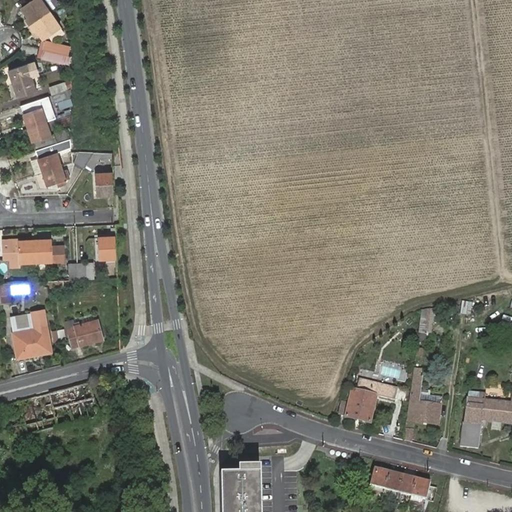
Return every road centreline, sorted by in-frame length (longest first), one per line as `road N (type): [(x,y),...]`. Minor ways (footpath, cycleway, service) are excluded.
road 1 (track): [(511,270),(499,271),(472,0)]
road 2 (residential): [(239,409),(511,477)]
road 3 (tertiary): [(200,482),(190,385),(152,213)]
road 4 (tertiary): [(152,213),(123,0)]
road 5 (tertiary): [(152,213),(161,353)]
road 6 (unclassified): [(200,482),(173,361),(161,353)]
road 7 (tertiary): [(0,393),(131,361)]
road 8 (tertiary): [(167,391),(187,511)]
